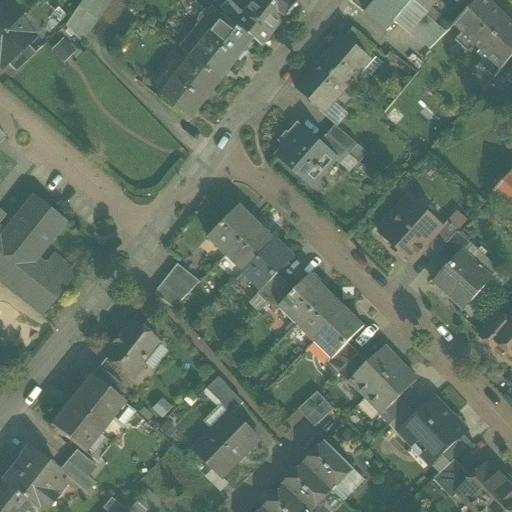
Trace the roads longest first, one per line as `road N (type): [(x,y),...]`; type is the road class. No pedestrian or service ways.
road 1 (residential): [(226,139),(511,428)]
road 2 (unclassified): [(149,236),(0,418)]
road 3 (residential): [(0,103),(149,236)]
road 4 (unclassified): [(331,0),(226,139)]
road 5 (unclassified): [(226,139),(149,236)]
